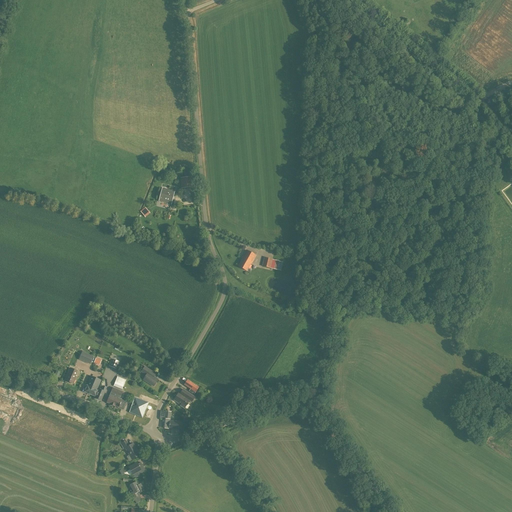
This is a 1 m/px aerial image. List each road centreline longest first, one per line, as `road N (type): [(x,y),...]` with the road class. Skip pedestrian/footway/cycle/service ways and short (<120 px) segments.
road 1 (tertiary): [(148,431),(225,283),(205,220),(186,12)]
road 2 (unclassified): [(389,511),(324,417),(303,403),(156,440)]
road 3 (track): [(310,406),(329,358),(324,275)]
road 4 (tertiary): [(148,431),(34,383)]
